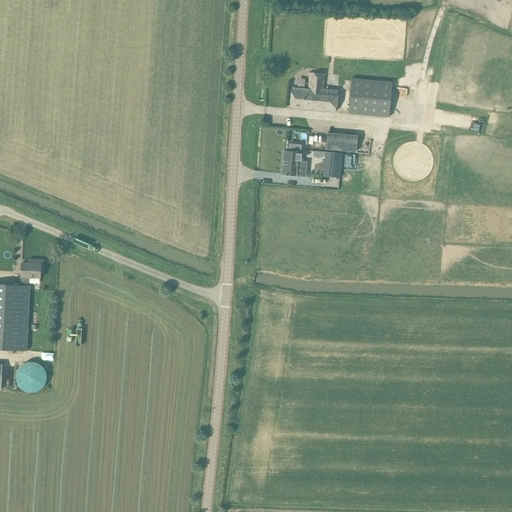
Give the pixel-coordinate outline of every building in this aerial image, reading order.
[(323,89),(324,77),(325,74),(320,74),(310,73),(308,90),(292,88),(290,107),(300,108),(335,112),(337,90),(336,90),(323,89)] [(352,78),(348,114),(389,118),(392,82),(352,78)] [(454,112),(451,122),(467,126),(470,117),(454,112)] [(360,153),(362,136),(329,131),(326,147),(360,153)] [(284,151),(281,174),(291,175),(295,176),(297,160),(302,161),(303,153),(294,152),(284,151)] [(325,152),(322,176),(340,178),(343,153),(325,152)] [(0,349),(16,351),(26,351),(29,286),(28,286),(28,278),(40,278),(40,271),(42,271),(42,261),(32,260),(32,264),(27,264),(21,263),(20,277),(21,277),(21,286),(0,284),(0,349)] [(38,363),(30,362),(28,362),(25,363),(21,365),(18,369),(16,374),(16,378),(17,384),(21,388),(24,390),(27,392),(32,393),(37,391),(42,389),(45,385),(46,380),(47,376),(45,371),(43,367),(40,364),(38,363)]
